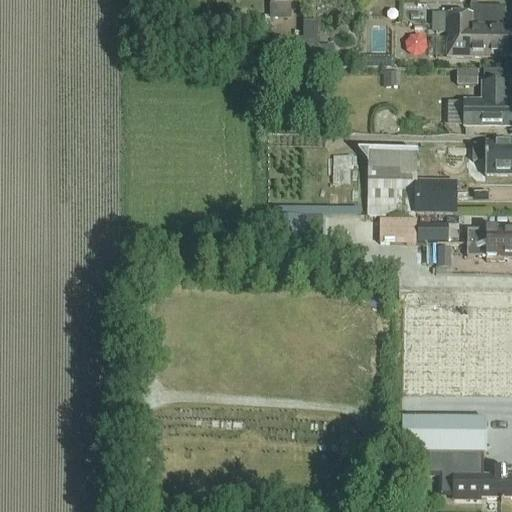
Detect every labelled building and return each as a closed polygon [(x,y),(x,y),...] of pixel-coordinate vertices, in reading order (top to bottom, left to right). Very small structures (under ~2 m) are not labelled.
[(271,0),(272,9),(293,9),(292,0),(271,0)] [(505,28),(472,28),(472,16),(448,16),(447,60),(504,61),(504,59),(511,58),(511,30),(505,30),(505,28)] [(324,36),(322,21),(309,23),(311,38),(324,36)] [(303,50),(303,64),(336,64),(336,50),(303,50)] [(379,60),(379,72),(393,72),(393,60),(379,60)] [(458,87),(480,88),(480,75),(458,74),(458,87)] [(382,77),(382,89),(392,89),(392,77),(382,77)] [(392,77),(392,89),(400,89),(400,77),(392,77)] [(465,103),(465,130),(511,130),(511,103),(509,104),(509,86),(482,86),(482,104),(465,103)] [(485,178),(511,178),(511,144),(486,145),(486,147),(473,147),(473,164),(485,164),(485,178)] [(456,218),(456,185),(415,184),(415,217),(456,218)] [(385,244),(422,245),(422,219),(385,218),(385,244)] [(278,219),(277,272),(297,273),(297,263),(302,263),(302,242),(298,242),(298,220),(278,219)] [(466,243),(464,222),(450,224),(452,244),(466,243)] [(467,246),(511,246),(511,231),(505,232),(505,229),(487,229),(487,233),(467,232),(467,246)] [(511,261),(511,246),(467,246),(467,259),(486,260),(486,264),(504,264),(504,261),(511,261)] [(438,270),(451,270),(451,249),(438,249),(438,270)] [(462,399),(463,310),(402,309),(401,398),(462,399)] [(511,399),(511,310),(463,310),(462,399),(511,399)] [(402,422),(402,457),(486,458),(486,453),(487,423),(487,422),(485,422),(485,423),(402,422)] [(511,478),(508,479),(508,472),(494,472),(494,479),(482,479),(482,478),(454,478),(454,481),(453,495),(482,495),(482,501),(511,501),(511,478)]
